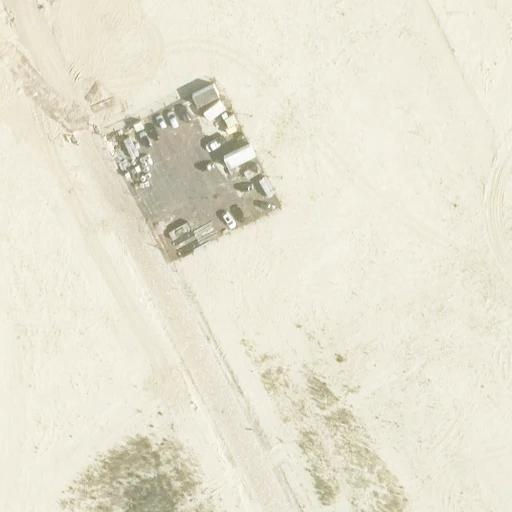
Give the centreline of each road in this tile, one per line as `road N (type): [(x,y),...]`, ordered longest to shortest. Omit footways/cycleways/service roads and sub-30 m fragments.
road 1 (residential): [(17,0),(278,511)]
road 2 (residential): [(353,0),(511,325)]
